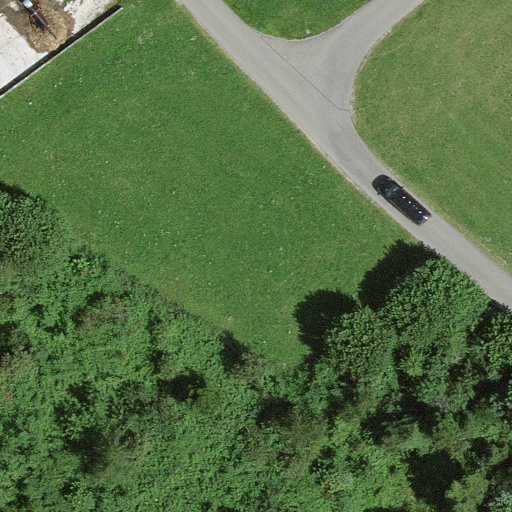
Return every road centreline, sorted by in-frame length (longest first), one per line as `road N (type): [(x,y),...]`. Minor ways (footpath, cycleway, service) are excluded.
road 1 (unclassified): [(511,308),(300,120)]
road 2 (unclassified): [(300,120),(365,42),(423,0)]
road 3 (unclassified): [(300,120),(195,0)]
